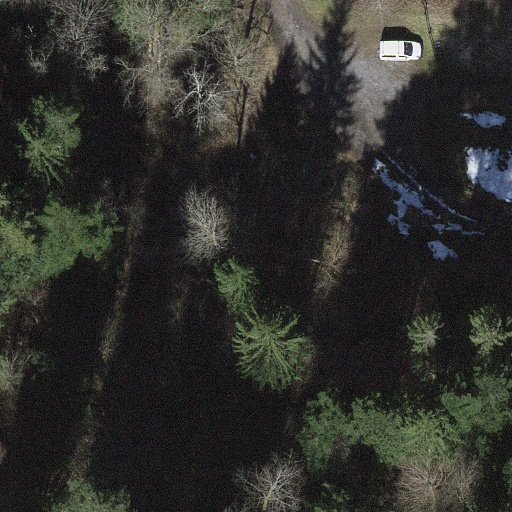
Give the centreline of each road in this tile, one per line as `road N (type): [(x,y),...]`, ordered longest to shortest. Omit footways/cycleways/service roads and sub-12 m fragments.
road 1 (track): [(234,0),(277,85),(342,176)]
road 2 (track): [(511,225),(342,176)]
